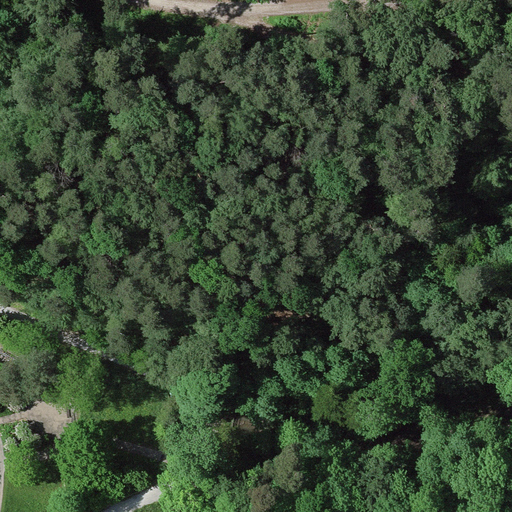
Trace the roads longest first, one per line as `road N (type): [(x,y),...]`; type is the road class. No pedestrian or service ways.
road 1 (track): [(166,485),(237,486),(511,431)]
road 2 (track): [(154,0),(236,9),(349,0)]
